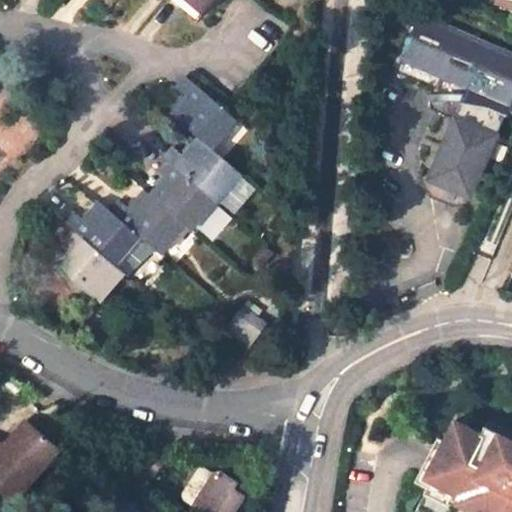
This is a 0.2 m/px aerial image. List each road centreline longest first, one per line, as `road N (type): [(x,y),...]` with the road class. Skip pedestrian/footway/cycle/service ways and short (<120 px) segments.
road 1 (residential): [(310,420),(189,409),(106,390),(0,333)]
road 2 (tertiary): [(511,324),(478,319),(377,349),(339,376),(310,420)]
